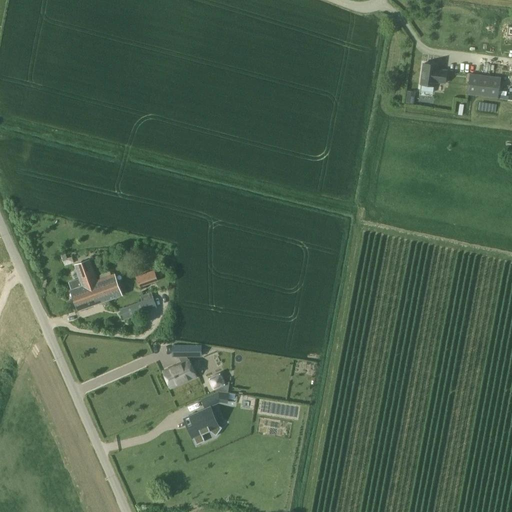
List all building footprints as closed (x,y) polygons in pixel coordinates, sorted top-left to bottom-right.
[(438,65),(423,64),(421,85),(435,87),(436,82),(445,83),(447,71),(437,70),(438,65)] [(467,94),(498,98),(500,78),(470,74),(467,94)] [(122,295),(115,274),(97,280),(90,260),(75,265),(79,278),(75,279),(76,282),(69,283),(72,290),(70,290),(78,311),(122,295)] [(158,280),(154,270),(136,276),(139,286),(158,280)] [(124,320),(157,308),(151,292),(140,296),(142,301),(121,309),(124,320)] [(171,344),(171,356),(201,356),(201,344),(171,344)] [(168,389),(193,377),(185,361),(160,372),(168,389)] [(213,387),(224,381),(219,372),(208,377),(213,387)] [(230,381),(226,382),(214,387),(215,389),(216,391),(218,390),(228,392),(230,381)] [(213,406),(220,403),(234,405),(236,395),(219,392),(209,396),(213,406)] [(207,408),(191,416),(193,421),(190,423),(191,426),(185,428),(189,437),(190,436),(194,446),(203,443),(200,436),(207,432),(214,437),(220,429),(214,425),(207,408)]
